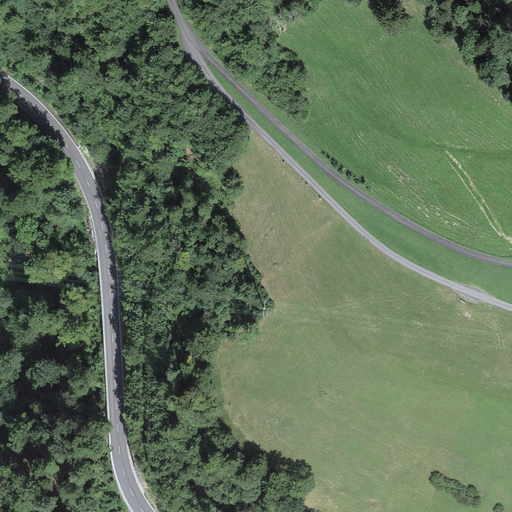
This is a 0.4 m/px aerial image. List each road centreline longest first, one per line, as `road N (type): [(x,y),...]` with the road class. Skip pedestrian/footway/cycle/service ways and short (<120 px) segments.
road 1 (secondary): [(0,80),(55,130),(96,203),(107,246),(118,437),(124,478),(141,511)]
road 2 (unclassified): [(170,0),(210,79),(355,225),(404,262),(511,308)]
